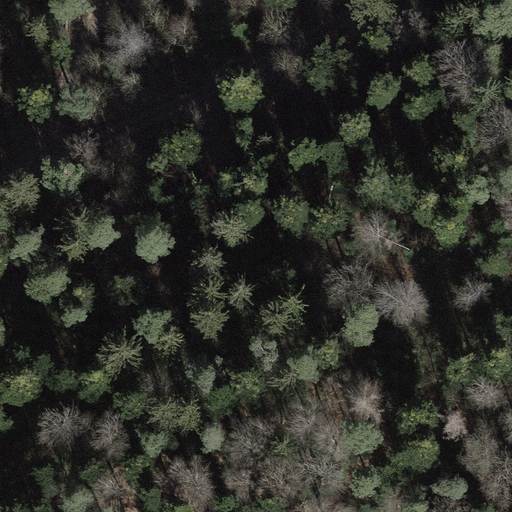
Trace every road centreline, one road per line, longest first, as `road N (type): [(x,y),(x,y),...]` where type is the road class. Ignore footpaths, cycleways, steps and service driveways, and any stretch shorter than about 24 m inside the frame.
road 1 (track): [(40,165),(334,24),(368,0)]
road 2 (track): [(40,165),(104,21),(121,0)]
